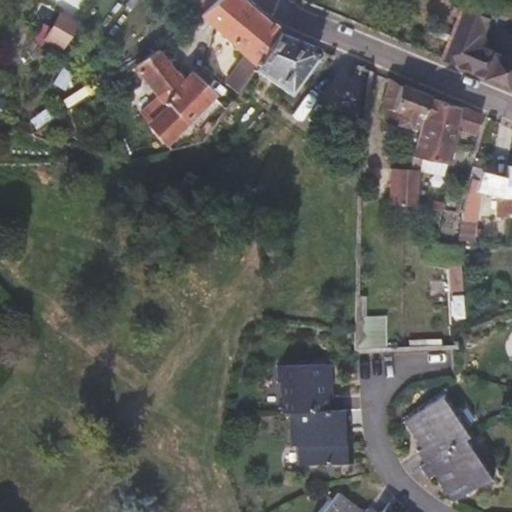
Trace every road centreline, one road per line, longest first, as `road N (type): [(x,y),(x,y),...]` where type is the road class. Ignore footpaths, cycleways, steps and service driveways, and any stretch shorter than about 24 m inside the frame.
road 1 (residential): [(273,0),(511,106)]
road 2 (residential): [(430,511),(378,450),(376,381)]
